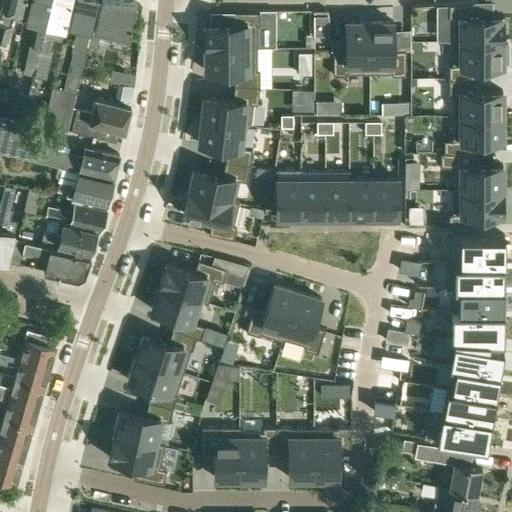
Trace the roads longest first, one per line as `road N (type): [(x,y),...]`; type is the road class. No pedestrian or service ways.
road 1 (residential): [(46,469),(184,499),(353,498)]
road 2 (residential): [(126,223),(382,291)]
road 3 (residential): [(126,223),(150,128),(166,0)]
road 4 (residential): [(46,469),(98,296)]
road 5 (residential): [(382,291),(358,417)]
